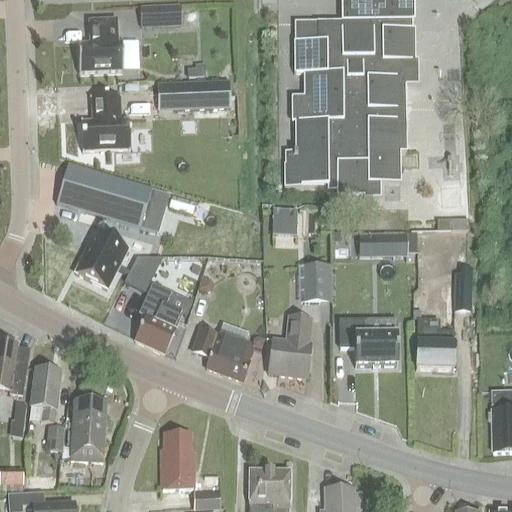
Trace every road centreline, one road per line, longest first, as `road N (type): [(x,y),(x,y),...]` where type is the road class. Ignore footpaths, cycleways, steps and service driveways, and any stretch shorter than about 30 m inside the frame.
road 1 (residential): [(0,276),(18,217),(11,0)]
road 2 (secondary): [(428,473),(168,379)]
road 3 (secondary): [(168,379),(0,297)]
road 4 (residential): [(116,511),(122,477),(168,379)]
